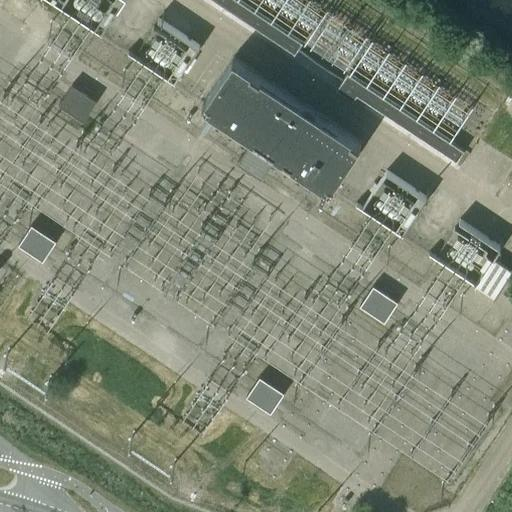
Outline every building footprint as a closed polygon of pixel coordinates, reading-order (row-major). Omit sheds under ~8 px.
[(241,0),(215,0),(294,52),(302,40),(241,0)] [(202,102),(330,187),(331,185),(361,140),(233,55),(203,100),(202,102)] [(347,71),(336,88),(353,99),(356,94),(456,160),(464,148),(347,71)] [(58,103),(83,119),(96,99),(72,82),(58,103)] [(251,142),(238,162),(262,179),(276,158),(251,142)] [(18,243),(43,259),(56,239),(31,223),(18,243)] [(359,303),(384,320),(397,299),(373,283),(359,303)] [(246,395),(271,411),(284,391),(260,375),(246,395)]
